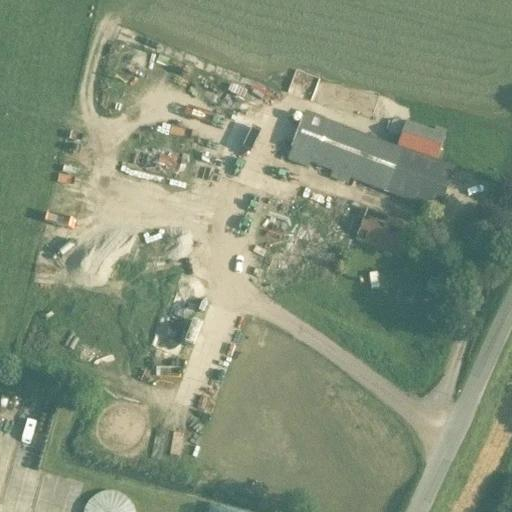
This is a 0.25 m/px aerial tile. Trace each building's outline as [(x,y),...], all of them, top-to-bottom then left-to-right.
[(290,91),(313,99),(320,78),(297,71),(290,91)] [(435,164),(396,149),(306,117),(289,164),(308,171),(310,165),(439,212),(454,171),(435,164)] [(405,123),(396,149),(435,164),(445,137),(405,123)] [(399,258),(412,227),(367,209),(355,239),(399,258)] [(49,225),(43,242),(65,249),(71,231),(49,225)] [(371,273),(372,287),(394,287),(393,272),(371,273)]
